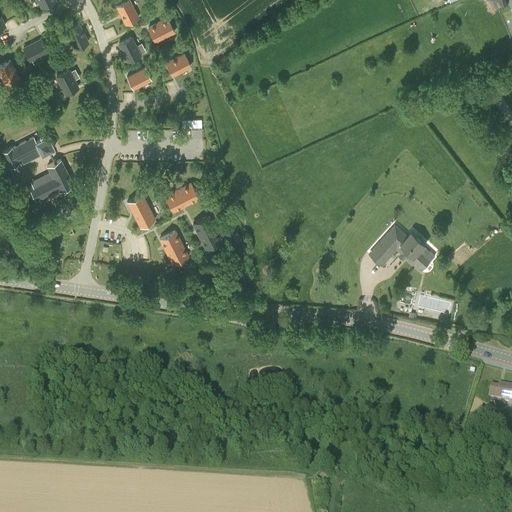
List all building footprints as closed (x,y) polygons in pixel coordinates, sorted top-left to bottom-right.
[(125,24),(138,17),(130,0),(117,7),(125,24)] [(155,39),(173,30),(167,17),(148,27),(155,39)] [(66,30),(75,48),(88,41),(79,24),(66,30)] [(128,60),(140,54),(131,36),(119,43),(128,60)] [(41,38),(23,47),(29,60),(47,51),(41,38)] [(172,75),(190,66),(184,53),(166,62),(172,75)] [(10,60),(0,64),(0,74),(6,86),(20,79),(10,60)] [(127,75),(133,88),(151,79),(145,66),(127,75)] [(69,69),(56,76),(65,93),(78,87),(69,69)] [(181,119),(182,127),(202,127),(201,119),(181,119)] [(9,166),(19,161),(18,160),(32,153),(34,157),(54,147),(48,134),(36,140),(33,136),(12,147),(12,146),(11,146),(2,151),(9,166)] [(60,158),(47,165),(52,176),(29,187),(36,199),(58,188),(60,190),(73,183),(60,158)] [(144,179),(137,183),(139,187),(146,183),(144,179)] [(165,182),(158,185),(160,190),(168,186),(165,182)] [(165,195),(173,211),(198,198),(191,182),(165,195)] [(140,226),(155,219),(142,193),(127,201),(140,226)] [(193,223),(206,248),(221,240),(208,215),(193,223)] [(397,249),(420,270),(434,255),(425,246),(427,244),(411,230),(405,237),(395,228),(383,241),(386,243),(374,258),(382,265),(397,249)] [(175,230),(159,238),(172,263),(188,255),(175,230)] [(241,239),(238,232),(233,234),(237,241),(241,239)] [(172,268),(165,272),(167,276),(175,272),(172,268)] [(501,388),(491,386),(489,398),(511,402),(511,387),(502,386),(501,388)]
